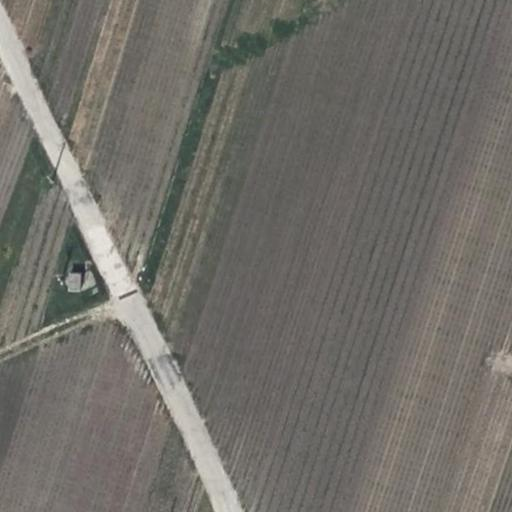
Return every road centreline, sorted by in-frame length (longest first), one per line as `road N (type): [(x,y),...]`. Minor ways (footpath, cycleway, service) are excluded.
road 1 (unclassified): [(225,511),(0,26)]
road 2 (track): [(127,297),(0,350)]
